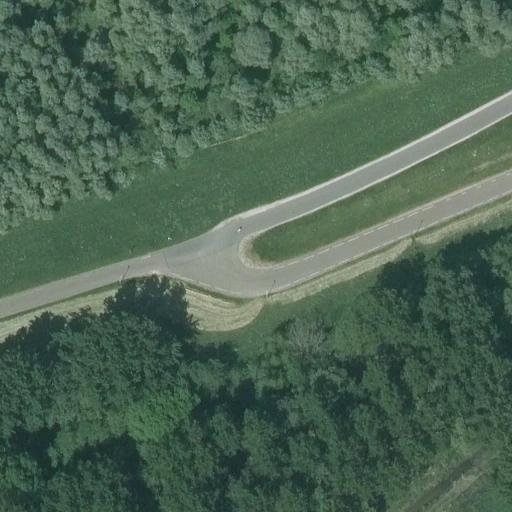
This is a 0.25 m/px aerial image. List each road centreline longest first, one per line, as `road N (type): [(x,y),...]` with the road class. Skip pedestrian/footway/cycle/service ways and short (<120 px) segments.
road 1 (unclassified): [(195,250),(427,149),(511,102)]
road 2 (unclassified): [(195,250),(235,282),(267,281),(511,183)]
road 3 (unclassified): [(0,310),(195,250)]
